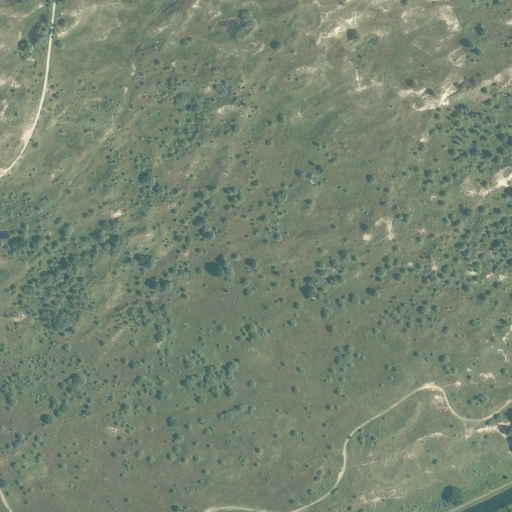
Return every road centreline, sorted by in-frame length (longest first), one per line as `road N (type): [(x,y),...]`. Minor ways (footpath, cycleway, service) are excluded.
road 1 (track): [(293,511),(332,490),(351,432),(410,393),(441,388),(467,420),(511,400)]
road 2 (track): [(0,176),(37,117),(54,0)]
